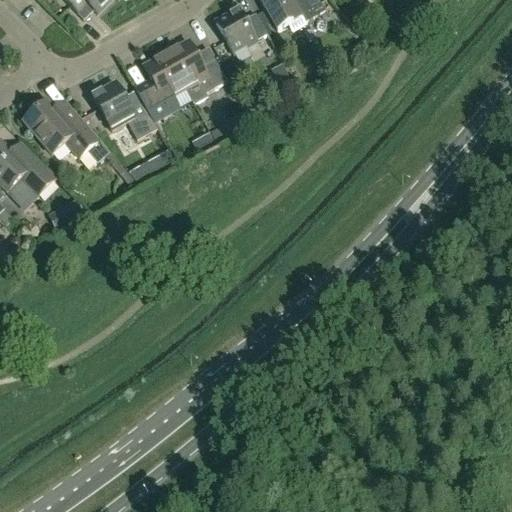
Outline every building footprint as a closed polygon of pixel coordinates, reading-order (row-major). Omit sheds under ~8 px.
[(113,0),(60,0),(79,19),(89,9),(97,17),(113,0)] [(304,25),(325,14),(320,5),(316,0),(258,0),(277,34),(289,28),(292,35),(305,28),(304,25)] [(41,29),(53,18),(43,6),(30,17),(41,29)] [(246,50),(267,38),(255,17),(244,23),(239,13),(215,25),(233,57),(237,63),(249,57),(246,50)] [(188,45),(166,58),(186,93),(195,108),(207,101),(206,97),(227,85),(214,62),(202,69),(188,45)] [(143,70),(150,82),(134,91),(154,126),(178,112),(172,101),(186,93),(166,58),(143,70)] [(137,144),(157,133),(140,102),(128,109),(115,86),(92,99),(112,134),(127,126),(137,144)] [(99,145),(79,123),(64,105),(54,114),(46,105),(35,115),(36,116),(25,126),(52,158),(66,146),(79,162),(99,145)] [(0,188),(25,213),(55,182),(20,146),(10,156),(0,146),(0,145),(0,188)] [(13,222),(3,213),(0,209),(0,222),(6,229),(13,222)]
